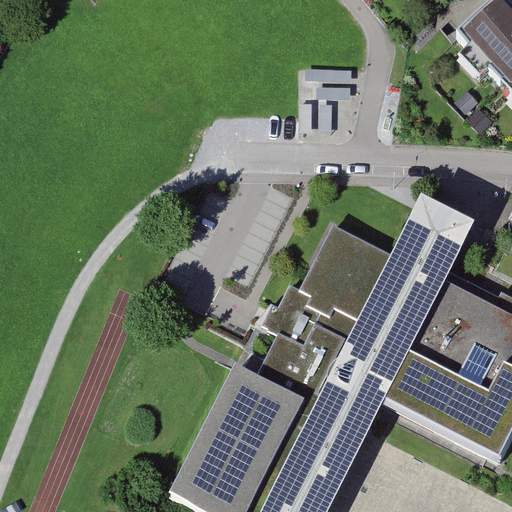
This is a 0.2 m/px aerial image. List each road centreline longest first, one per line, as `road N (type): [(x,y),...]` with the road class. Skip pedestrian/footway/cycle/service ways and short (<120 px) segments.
road 1 (track): [(0,489),(103,249),(151,202),(215,158)]
road 2 (residential): [(362,160),(511,165)]
